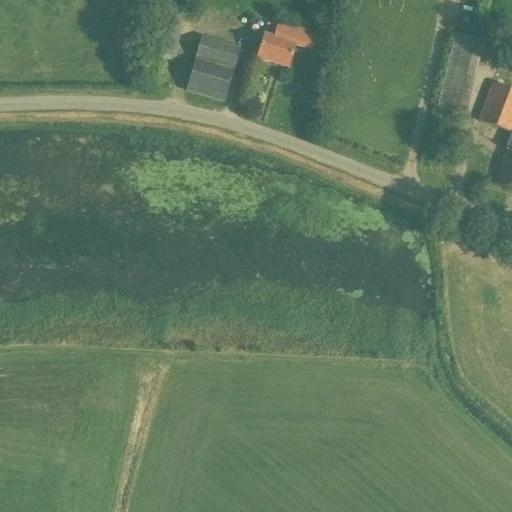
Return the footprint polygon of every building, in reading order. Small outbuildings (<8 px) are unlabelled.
[(191,0),(190,15),(199,15),(200,0),(191,0)] [(215,7),(213,18),(239,23),(241,12),(215,7)] [(176,59),(181,17),(153,13),(147,54),(176,59)] [(313,52),(318,35),(278,23),(273,39),(264,36),(256,60),(289,70),(296,46),(313,52)] [(466,115),(484,42),(454,35),(436,107),(466,115)] [(225,103),(238,53),(239,48),(201,37),(200,42),(187,92),(225,103)] [(478,80),(471,120),(497,125),(505,85),(478,80)]
